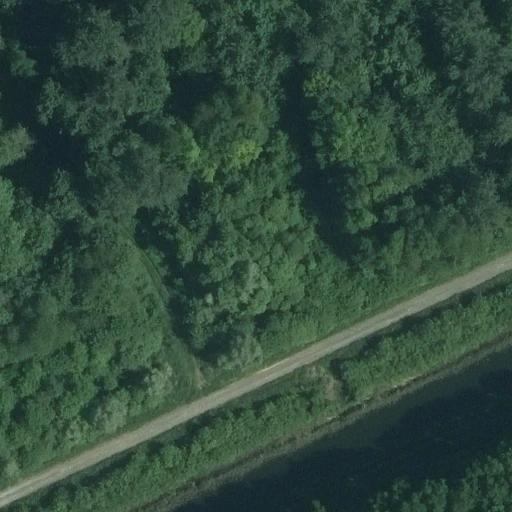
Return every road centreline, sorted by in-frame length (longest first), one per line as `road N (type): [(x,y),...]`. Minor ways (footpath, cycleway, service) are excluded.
road 1 (track): [(0,499),(511,260)]
road 2 (track): [(205,403),(148,273),(0,92)]
road 3 (track): [(511,405),(287,511)]
